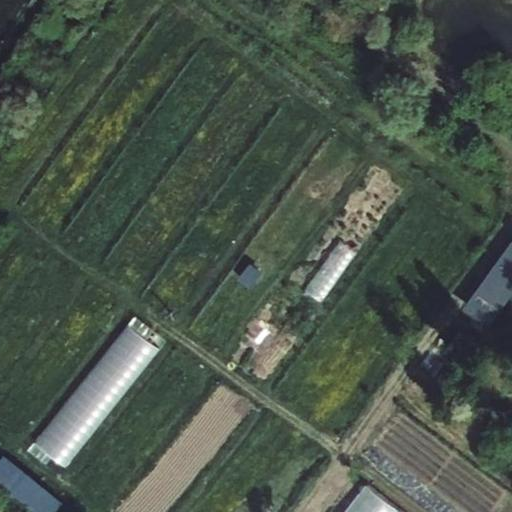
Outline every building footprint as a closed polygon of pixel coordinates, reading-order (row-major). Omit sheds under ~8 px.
[(311,288),(328,298),(358,245),(342,236),(311,288)] [(499,322),(511,299),(511,238),(472,306),(499,322)] [(133,319),(38,438),(69,463),(164,344),(133,319)] [(53,511),(62,502),(5,455),(0,461),(0,487),(30,511),(53,511)] [(413,511),(368,479),(343,511),(413,511)]
